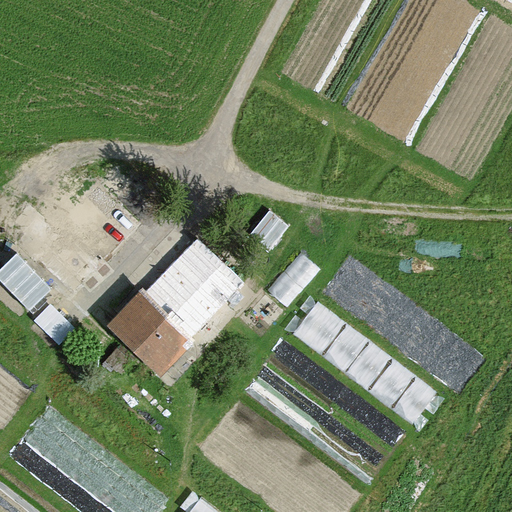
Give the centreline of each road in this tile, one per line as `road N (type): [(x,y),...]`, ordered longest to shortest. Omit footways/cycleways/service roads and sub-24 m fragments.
road 1 (track): [(511,218),(331,203),(206,167)]
road 2 (track): [(206,167),(286,0)]
